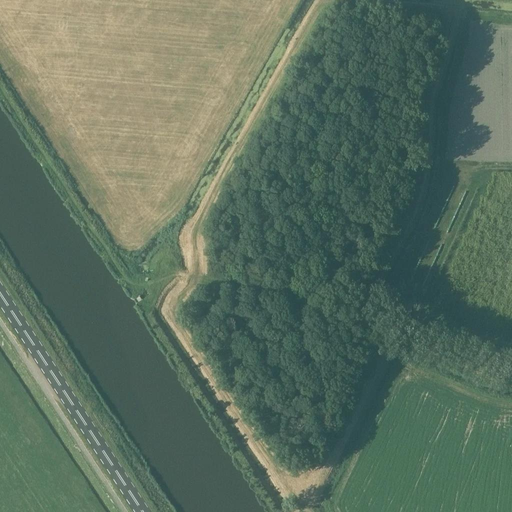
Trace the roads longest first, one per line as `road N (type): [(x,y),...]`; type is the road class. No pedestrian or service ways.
road 1 (track): [(0,88),(126,282),(184,275),(294,303)]
road 2 (primary): [(141,511),(0,295)]
road 3 (track): [(511,378),(294,303)]
